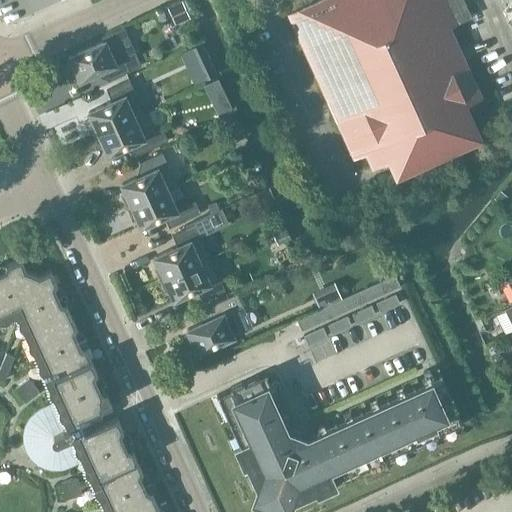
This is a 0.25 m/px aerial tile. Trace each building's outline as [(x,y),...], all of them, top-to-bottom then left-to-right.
[(343,136),(354,160),(366,154),(372,168),(388,161),(396,179),(482,139),(466,105),(482,97),(450,27),(471,18),(463,0),(320,0),(288,15),(343,136)] [(182,2),(171,7),(178,23),(189,18),(188,15),(182,2)] [(104,42),(70,58),(71,61),(67,63),(74,80),(78,78),(80,81),(103,70),(108,82),(142,67),(125,27),(101,37),(104,42)] [(203,44),(193,49),(206,79),(216,74),(203,44)] [(218,79),(204,86),(209,96),(223,90),(218,79)] [(94,136),(145,113),(130,81),(107,91),(112,102),(89,113),(93,122),(88,124),(94,136)] [(164,96),(150,99),(152,110),(166,108),(164,96)] [(145,113),(94,136),(99,148),(104,146),(108,155),(131,145),(136,156),(168,142),(163,130),(154,134),(145,113)] [(235,117),(224,121),(229,132),(240,128),(235,117)] [(121,196),(126,209),(167,191),(166,191),(177,186),(162,153),(139,164),(144,175),(121,185),(125,194),(121,196)] [(252,153),(239,159),(243,169),(257,163),(252,153)] [(269,188),(257,194),(262,205),(274,199),(269,188)] [(167,191),(126,209),(132,221),(136,219),(140,228),(163,218),(168,229),(201,215),(195,202),(186,206),(182,197),(171,202),(167,191)] [(501,192),(495,199),(502,205),(509,198),(501,192)] [(215,202),(207,206),(211,213),(218,210),(215,202)] [(153,269),(158,282),(209,259),(195,226),(171,237),(176,248),(153,258),(157,267),(153,269)] [(285,226),(272,232),(278,244),(290,238),(285,226)] [(0,317),(19,309),(60,398),(54,401),(55,402),(42,407),(35,412),(29,418),(26,425),(24,434),(24,442),(26,450),(31,457),(37,463),(44,467),(53,469),(61,468),(69,466),(81,460),(82,461),(88,458),(112,511),(161,511),(117,415),(105,421),(100,410),(112,404),(50,269),(39,275),(26,270),(21,258),(0,267),(0,317)] [(158,282),(164,294),(168,292),(172,301),(195,291),(200,302),(224,292),(209,259),(158,282)] [(235,290),(237,294),(238,296),(273,280),(270,274),(235,290)] [(390,276),(395,287),(401,285),(396,274),(390,276)] [(395,287),(390,276),(384,279),(389,290),(395,287)] [(378,282),(383,293),(389,290),(384,279),(378,282)] [(383,293),(378,282),(372,284),(377,295),(383,293)] [(377,295),(372,284),(367,287),(372,298),(377,295)] [(361,290),(366,301),(372,298),(367,287),(361,290)] [(366,301),(361,290),(355,292),(360,303),(366,301)] [(360,303),(355,292),(349,295),(354,306),(360,303)] [(391,307),(400,303),(396,293),(386,298),(391,307)] [(182,336),(190,353),(194,351),(196,354),(242,333),(232,311),(241,307),(236,295),(204,309),(209,320),(185,331),(187,334),(182,336)] [(349,308),(354,306),(349,295),(344,297),(349,308)] [(349,308),(344,297),(338,300),(343,311),(349,308)] [(386,298),(377,302),(381,311),(391,307),(386,298)] [(343,311),(338,300),(332,303),(337,314),(343,311)] [(337,314),(332,303),(326,305),(331,316),(337,314)] [(366,318),(376,314),(372,304),(362,309),(366,318)] [(331,316),(326,305),(320,308),(325,319),(331,316)] [(325,319),(320,308),(315,311),(320,322),(325,319)] [(362,309),(353,313),(357,322),(366,318),(362,309)] [(309,313),(314,324),(320,322),(315,311),(309,313)] [(314,324),(309,313),(303,316),(308,327),(314,324)] [(342,329),(352,325),(348,315),(338,320),(342,329)] [(308,327),(303,316),(297,319),(302,330),(308,327)] [(338,320),(329,324),(333,333),(342,329),(338,320)] [(314,331),(318,340),(328,335),(324,326),(314,331)] [(314,331),(305,335),(304,335),(309,344),(318,340),(314,331)] [(10,365),(14,357),(6,354),(3,362),(10,365)] [(0,369),(7,373),(10,365),(3,362),(0,369)] [(260,375),(244,382),(243,381),(230,387),(231,388),(217,394),(229,421),(272,402),(260,375)] [(30,379),(23,384),(28,391),(34,386),(30,379)] [(443,379),(416,391),(436,435),(437,435),(437,433),(463,421),(457,408),(458,407),(452,394),(451,395),(443,379)] [(21,396),(28,391),(23,384),(16,389),(21,396)] [(28,391),(33,398),(39,393),(34,386),(28,391)] [(28,391),(21,396),(26,403),(33,398),(28,391)] [(390,403),(410,446),(422,440),(423,441),(424,440),(424,439),(435,434),(436,435),(416,391),(390,403)] [(284,428),(272,402),(229,421),(241,447),(240,447),(240,448),(284,428)] [(364,415),(383,457),(410,446),(390,403),(364,415)] [(338,427),(357,469),(383,457),(364,415),(338,427)] [(312,439),(331,482),(332,482),(332,481),(357,469),(338,427),(312,439)] [(271,505),(296,439),(288,436),(284,428),(240,448),(241,449),(242,448),(247,460),(246,461),(247,462),(248,462),(259,487),(256,496),(261,498),(259,502),(261,503),(262,502),(271,505)] [(331,482),(312,439),(304,442),(296,439),(271,505),(280,508),(280,510),(282,510),(283,506),(288,508),(291,499),(317,488),(318,489),(319,488),(319,487),(330,482),(331,483),(331,482)] [(80,487),(78,479),(70,481),(72,489),(80,487)] [(63,491),(72,489),(70,481),(61,482),(63,491)] [(72,489),(74,497),(82,496),(80,487),(72,489)] [(65,499),(66,499),(74,497),(72,489),(63,491),(65,499)]
